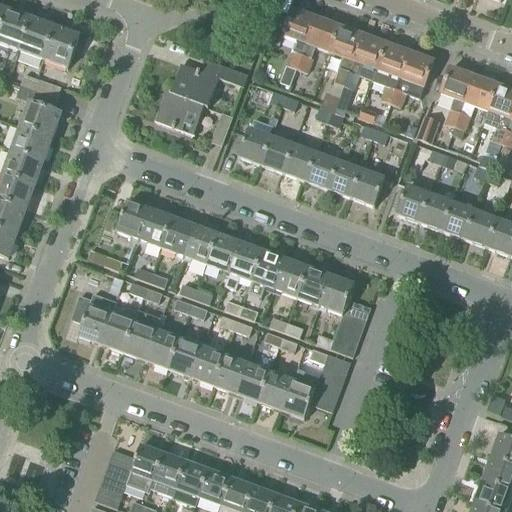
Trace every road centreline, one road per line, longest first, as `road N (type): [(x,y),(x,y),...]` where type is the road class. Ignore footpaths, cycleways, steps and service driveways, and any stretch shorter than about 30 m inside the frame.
road 1 (residential): [(500,303),(93,151)]
road 2 (residential): [(424,511),(16,362)]
road 3 (residential): [(16,362),(93,151)]
road 4 (residential): [(425,511),(500,303)]
road 5 (residential): [(511,49),(378,0)]
road 6 (residential): [(93,151),(141,19)]
